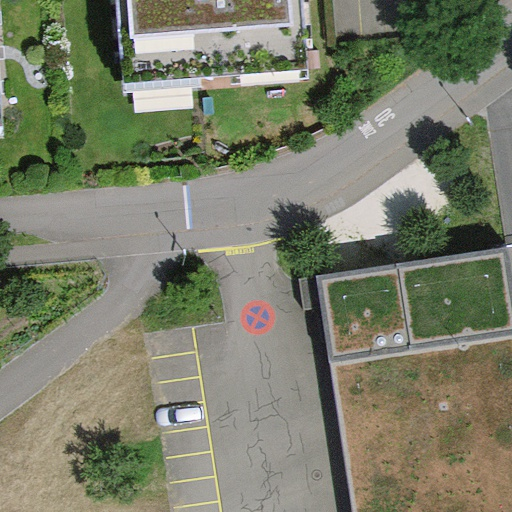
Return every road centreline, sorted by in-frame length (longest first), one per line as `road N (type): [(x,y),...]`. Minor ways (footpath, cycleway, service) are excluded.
road 1 (residential): [(511,27),(333,165),(252,194),(164,211)]
road 2 (residential): [(164,211),(134,286),(0,393)]
road 3 (residential): [(164,211),(0,226)]
